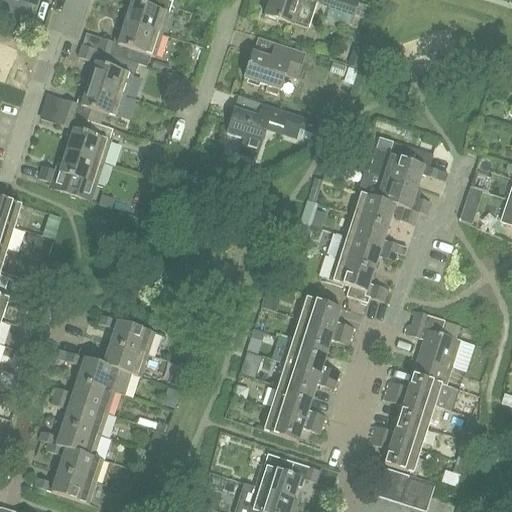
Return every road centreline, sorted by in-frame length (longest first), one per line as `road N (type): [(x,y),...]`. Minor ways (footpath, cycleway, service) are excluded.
road 1 (residential): [(339,511),(391,325),(462,163)]
road 2 (residential): [(7,184),(71,0)]
road 3 (residential): [(0,483),(24,461),(58,309)]
road 4 (residential): [(176,152),(230,0)]
